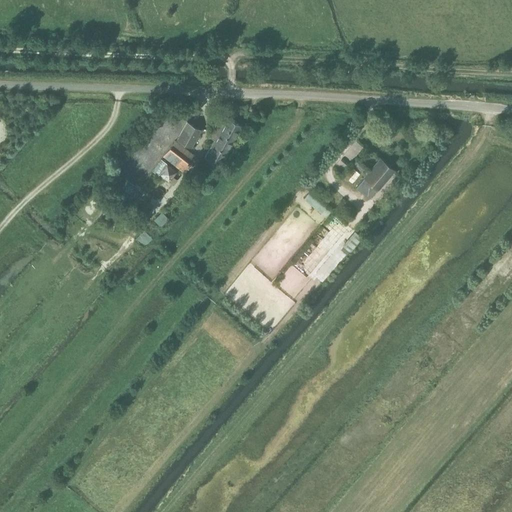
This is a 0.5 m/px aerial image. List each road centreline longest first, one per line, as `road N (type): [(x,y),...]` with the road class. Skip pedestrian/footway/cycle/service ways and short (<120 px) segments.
road 1 (track): [(491,107),(474,151),(164,511)]
road 2 (unclassified): [(511,109),(0,84)]
road 3 (track): [(123,311),(162,272),(189,299),(13,511)]
road 4 (track): [(511,73),(233,56)]
road 5 (track): [(162,272),(298,125),(302,95)]
road 6 (track): [(0,228),(108,130),(118,88)]
